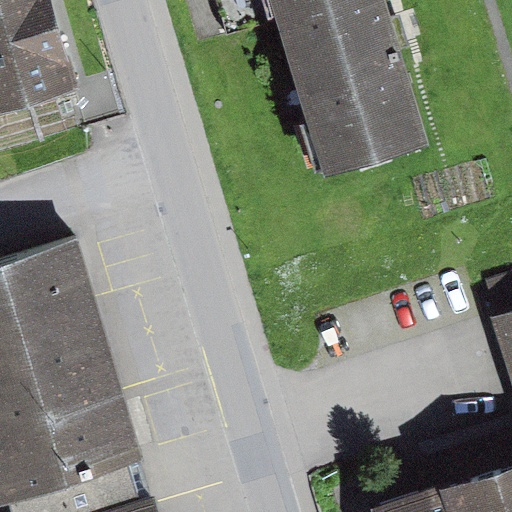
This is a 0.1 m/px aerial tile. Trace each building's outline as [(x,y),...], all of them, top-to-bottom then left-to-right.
[(54,0),(0,0),(0,109),(78,89),(54,0)] [(271,0),(229,0),(233,12),(272,2),(271,0)] [(387,0),(276,0),(332,189),(435,159),(387,0)] [(11,511),(155,511),(152,500),(136,504),(124,463),(144,457),(80,238),(0,261),(0,505),(9,503),(11,511)] [(511,262),(502,265),(511,294),(511,293),(511,262)] [(511,310),(488,318),(511,390),(511,310)] [(511,511),(511,459),(372,506),(374,511),(511,511)]
